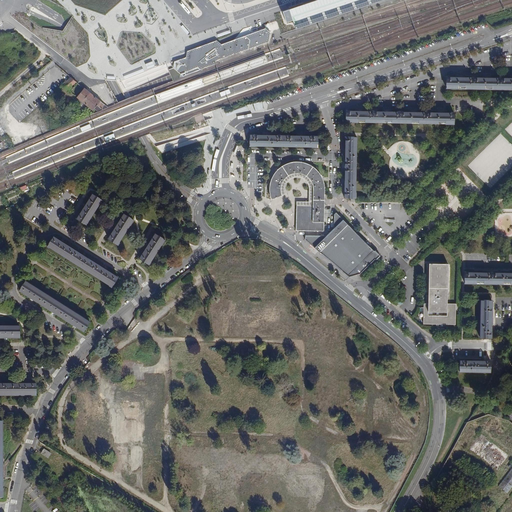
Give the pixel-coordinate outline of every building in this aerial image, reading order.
[(320,0),(298,8),(287,12),(283,13),(285,18),(290,33),(385,0),(320,0)] [(174,61),(173,68),(180,74),(182,73),(186,72),(186,73),(186,74),(201,69),(216,64),(216,61),(268,42),(270,33),(265,28),(221,44),(219,42),(216,40),(187,51),(187,54),(186,57),(174,61)] [(269,62),(266,55),(211,75),(156,95),(159,102),(269,62)] [(154,64),(153,61),(144,64),(147,70),(155,67),(154,64)] [(511,76),(510,76),(510,78),(491,78),(491,76),(487,76),(483,76),(483,78),(464,78),(465,76),(461,76),(456,75),(456,77),(447,77),(446,87),(511,88),(511,76)] [(79,90),(73,85),(77,82),(71,77),(61,85),(75,96),(79,90)] [(82,90),(76,97),(93,110),(95,107),(97,109),(99,107),(101,109),(102,109),(107,107),(84,88),(82,90)] [(37,107),(20,122),(26,128),(43,113),(37,107)] [(347,121),(454,123),(454,113),(445,113),(445,111),(441,111),(437,111),(437,113),(418,112),(418,110),(414,110),(410,110),(410,112),(391,112),(391,110),(387,110),(383,110),(383,112),(364,111),(364,109),(360,109),(356,109),(356,111),(347,111),(347,121)] [(10,125),(13,130),(19,125),(17,121),(10,125)] [(251,135),(250,145),(317,146),(317,136),(305,136),(305,134),(300,133),(297,133),(297,136),(271,135),(271,133),(267,133),(263,133),(263,135),(251,135)] [(346,136),(346,146),(344,145),(344,150),(344,154),(346,154),(346,176),(344,176),(344,180),(344,185),(346,185),(345,197),(356,198),(357,137),(346,136)] [(308,164),(302,162),(300,162),(294,162),(292,162),(289,163),(284,165),(282,166),(279,169),(277,170),(274,175),(272,178),(271,181),(270,185),(270,189),(270,192),(270,193),(271,197),(272,199),(279,196),(282,195),(281,192),(281,187),(282,182),(284,179),(288,175),(293,173),(298,173),(302,174),(306,176),(310,179),(312,182),(313,186),(313,189),(313,202),(313,205),(297,205),(297,208),(296,230),(324,231),(324,202),(325,186),(324,182),(323,179),(322,177),(321,175),(319,173),(318,171),(315,168),(310,165),(308,164)] [(297,201),(297,205),(313,205),(313,202),(313,189),(313,186),(312,182),(310,179),(306,176),(302,174),(298,173),(293,173),(288,175),(284,179),(282,182),(281,187),(281,192),(282,195),(286,194),(286,192),(286,189),(286,185),(288,182),(290,180),(293,178),(295,178),(298,177),(301,178),(305,180),(307,183),(309,186),(309,188),(309,201),(297,201)] [(93,194),(77,219),(86,225),(102,199),(93,194)] [(124,213),(108,239),(118,244),(133,219),(124,213)] [(305,235),(305,240),(349,276),(360,273),(375,258),(376,259),(380,255),(336,213),(335,214),(334,228),(326,236),(305,235)] [(158,229),(140,258),(149,264),(165,239),(160,236),(163,232),(158,229)] [(54,236),(47,246),(112,287),(118,277),(54,236)] [(222,270),(246,271),(246,253),(222,253),(222,270)] [(281,272),(282,254),(258,253),(257,271),(281,272)] [(456,304),(447,303),(448,263),(429,263),(428,303),(428,307),(423,307),(423,323),(455,324),(456,304)] [(465,271),(465,282),(511,282),(511,271),(510,272),(510,270),(502,270),(501,272),(482,271),(482,270),(474,270),(474,271),(465,271)] [(25,281),(19,290),(84,331),(90,322),(25,281)] [(491,300),(481,300),(480,337),(490,337),(491,325),(493,325),(493,317),(491,317),(491,300)] [(235,301),(213,301),(213,336),(235,336),(235,301)] [(289,302),(267,302),(267,337),(289,337),(289,302)] [(0,337),(20,338),(20,327),(0,326),(0,337)] [(319,357),(339,357),(339,333),(333,333),(333,327),(309,327),(309,333),(303,333),(303,338),(307,338),(307,367),(322,367),(322,362),(319,362),(319,357)] [(490,361),(481,360),(481,359),(473,359),(473,360),(460,360),(460,371),(490,371),(490,361)] [(145,454),(162,454),(163,376),(146,375),(146,390),(121,389),(121,399),(117,399),(116,406),(129,406),(129,408),(135,408),(135,406),(146,406),(145,454)] [(36,384),(0,384),(0,395),(36,395),(36,384)] [(77,390),(77,446),(81,446),(81,452),(95,452),(95,447),(103,447),(103,404),(92,404),(92,390),(77,390)] [(215,462),(214,511),(237,511),(237,471),(278,472),(278,458),(238,458),(238,449),(175,448),(175,462),(215,462)] [(44,449),(41,454),(48,458),(51,454),(44,449)] [(511,468),(499,486),(507,493),(511,486),(511,468)] [(132,476),(132,471),(124,470),(123,483),(136,484),(136,476),(132,476)]
